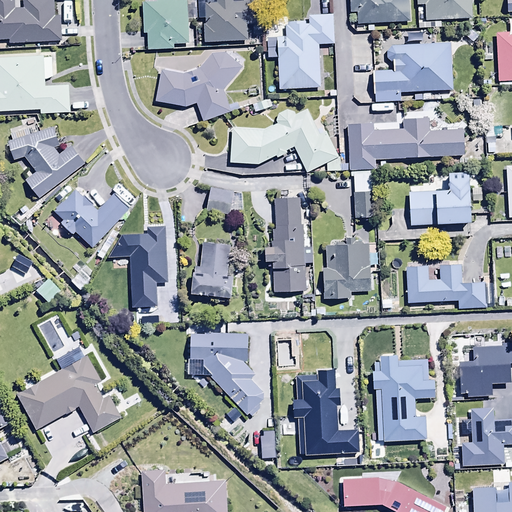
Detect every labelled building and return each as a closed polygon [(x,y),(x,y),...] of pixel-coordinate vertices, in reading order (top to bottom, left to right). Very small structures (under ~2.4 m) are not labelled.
[(0,0),(0,42),(9,42),(9,45),(61,44),(60,20),(55,20),(54,0),(22,0),(23,13),(14,13),(13,0),(0,0)] [(216,0),(216,2),(216,6),(204,7),(205,45),(247,44),(247,27),(259,27),(259,5),(234,5),(234,1),(233,0),(216,0)] [(358,15),(358,26),(409,23),(407,0),(349,0),(350,15),(358,15)] [(416,0),(417,9),(425,8),(426,24),(471,21),(470,0),(416,0)] [(158,5),(142,5),(144,37),(147,37),(148,52),(174,51),(174,47),(188,47),(187,4),(175,4),(175,1),(158,2),(158,5)] [(286,40),(277,41),(280,94),(321,91),(318,47),(333,46),(332,18),(309,19),(309,27),(306,28),(306,25),(288,26),(288,29),(286,29),(286,40)] [(511,35),(496,36),(498,84),(511,83),(511,35)] [(399,104),(399,95),(454,92),(451,46),(393,49),(387,54),(386,61),(391,65),(391,74),(373,74),(374,104),(399,104)] [(183,78),(162,73),(156,105),(184,110),(196,106),(203,124),(232,114),(224,93),(242,70),(225,56),(211,57),(199,72),(183,78)] [(0,114),(39,112),(40,116),(69,115),(68,89),(45,89),(43,58),(0,59),(0,114)] [(231,166),(258,167),(276,158),(278,161),(288,157),(286,153),(294,150),(307,177),(327,167),(327,173),(341,173),(341,159),(339,159),(327,134),(320,137),(308,112),(296,117),(287,112),(279,116),(276,125),(263,131),(233,129),(231,166)] [(10,136),(13,144),(9,146),(13,163),(25,160),(35,175),(26,181),(40,200),(85,167),(71,148),(59,157),(55,150),(60,148),(53,130),(37,135),(34,127),(37,126),(35,120),(31,121),(30,118),(11,125),(14,135),(10,136)] [(372,126),(348,128),(350,172),(376,171),(376,164),(464,160),(462,132),(430,134),(429,121),(402,123),(403,132),(373,134),(372,126)] [(494,129),(485,130),(485,156),(494,156),(494,129)] [(448,195),(408,195),(408,230),(470,229),(469,178),(448,178),(448,195)] [(232,194),(211,189),(206,213),(229,218),(229,214),(243,213),(242,195),(232,195),(232,194)] [(98,214),(75,193),(55,215),(64,223),(60,228),(73,239),(75,237),(93,252),(129,211),(113,197),(98,214)] [(378,195),(353,196),(355,224),(379,223),(378,195)] [(300,201),(273,203),(275,232),(271,232),(272,251),(264,251),(265,266),(273,266),(275,295),(307,293),(306,265),(313,264),(312,252),(305,252),(304,227),(301,227),(300,201)] [(146,237),(128,237),(131,311),(156,310),(155,287),(168,286),(165,230),(146,230),(146,237)] [(230,247),(203,244),(200,270),(194,269),(191,298),(230,303),(232,280),(227,280),(230,247)] [(368,247),(326,249),(327,271),(323,272),(324,305),(349,304),(349,295),(370,294),(368,247)] [(429,269),(406,270),(407,306),(457,304),(457,313),(485,312),(485,287),(462,288),(462,270),(440,271),(440,283),(429,283),(429,269)] [(47,281),(35,294),(48,307),(60,295),(47,281)] [(190,363),(203,363),(204,370),(211,377),(209,379),(246,417),(267,399),(251,380),(256,375),(247,365),(247,337),(190,337),(190,363)] [(372,392),(375,392),(377,443),(425,443),(424,420),(414,420),(414,401),(434,401),(434,385),(430,385),(429,365),(400,365),(400,358),(380,359),(381,366),(373,366),(373,374),(371,374),(372,392)] [(35,432),(79,409),(92,436),(120,421),(108,398),(103,400),(97,389),(102,386),(88,359),(36,387),(31,377),(20,382),(25,392),(16,397),(35,432)] [(271,439),(262,439),(263,460),(272,459),(271,439)]
